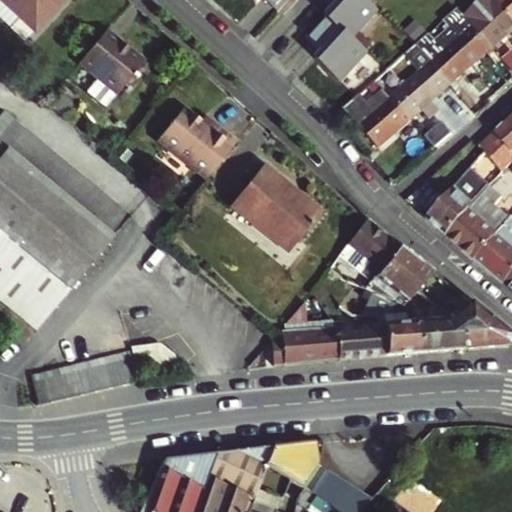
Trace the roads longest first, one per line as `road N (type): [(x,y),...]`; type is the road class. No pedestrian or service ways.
road 1 (tertiary): [(68,434),(304,403),(511,392)]
road 2 (residential): [(382,207),(324,138),(175,0)]
road 3 (residential): [(382,207),(511,322)]
road 4 (residential): [(511,98),(382,207)]
